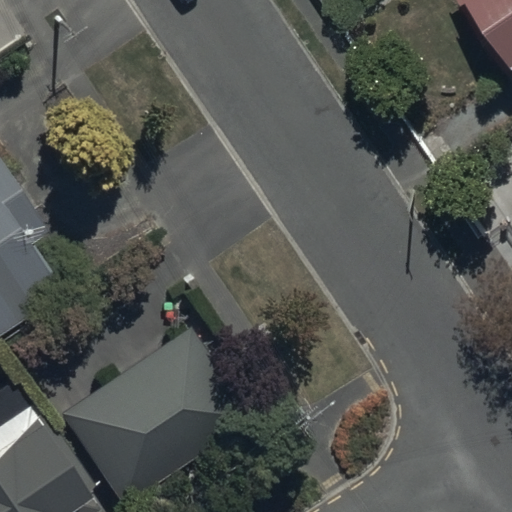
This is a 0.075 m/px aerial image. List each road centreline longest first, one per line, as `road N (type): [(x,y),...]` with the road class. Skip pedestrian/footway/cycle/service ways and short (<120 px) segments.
road 1 (residential): [(198,0),(493,437)]
road 2 (residential): [(384,511),(493,437)]
